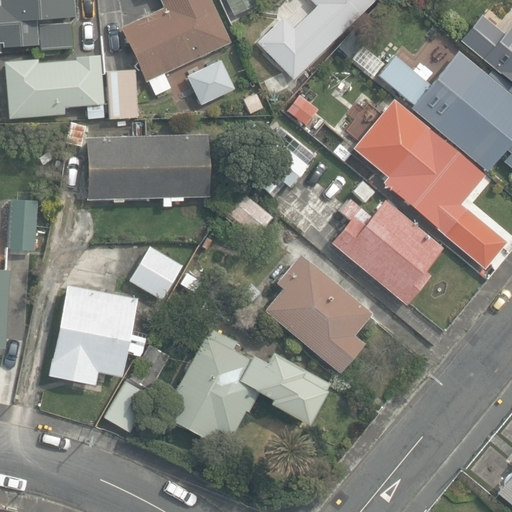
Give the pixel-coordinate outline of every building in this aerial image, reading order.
[(0,0),(0,42),(2,42),(2,48),(38,45),(39,52),(72,49),(69,18),(76,17),(74,0),(0,0)] [(148,80),(155,95),(170,87),(163,73),(170,70),(177,67),(230,42),(210,0),(160,0),(163,6),(120,27),(139,67),(140,70),(145,81),(148,80)] [(225,0),(233,15),(259,3),(257,0),(225,0)] [(255,42),(292,80),(335,38),(338,42),(346,34),(342,30),(373,0),(308,0),(315,6),(293,28),(282,16),(255,42)] [(364,30),(377,41),(385,32),(380,28),(391,15),(382,8),(364,30)] [(511,23),(496,42),(494,41),(498,36),(479,21),(464,39),(485,56),(482,59),(511,83),(511,23)] [(347,58),(360,43),(350,33),(336,48),(347,58)] [(371,76),(382,62),(363,47),(352,60),(371,76)] [(5,61),(9,119),(63,115),(62,109),(104,106),(100,56),(75,58),(76,61),(40,64),(39,58),(5,61)] [(391,57),(376,75),(434,121),(431,125),(485,169),(503,147),(510,152),(503,161),(511,168),(511,98),(476,70),(449,104),(391,57)] [(186,75),(196,98),(221,86),(213,70),(212,67),(211,64),(204,67),(197,70),(186,75)] [(108,71),(111,118),(137,117),(134,70),(124,70),(108,71)] [(265,80),(272,96),(291,88),(283,72),(265,80)] [(244,99),(250,113),(265,105),(259,92),(244,99)] [(304,125),(316,110),(297,94),(284,110),(304,125)] [(381,183),(482,268),(504,241),(460,204),(484,175),(392,99),(357,141),(352,148),(386,177),(381,183)] [(246,174),(274,197),(286,183),(291,187),(309,165),(307,163),(315,154),(286,130),(293,121),(281,111),(272,123),(279,129),(271,138),(274,141),(246,174)] [(259,128),(266,132),(271,123),(265,119),(259,128)] [(59,192),(77,195),(83,155),(80,146),(84,124),(70,121),(59,192)] [(112,198),(112,202),(122,202),(122,198),(164,197),(164,200),(182,200),(182,196),(208,196),(207,133),(85,136),(87,198),(112,198)] [(353,191),(364,202),(374,191),(363,180),(353,191)] [(224,217),(253,238),(256,235),(257,237),(272,217),(241,193),(224,217)] [(8,248),(36,250),(40,201),(12,199),(8,248)] [(329,244),(404,304),(406,301),(429,273),(424,269),(442,246),(385,200),(371,217),(349,199),(339,211),(349,219),(329,244)] [(129,280),(160,299),(181,265),(150,246),(129,280)] [(263,310),(339,373),(363,343),(352,333),(369,313),(298,254),(274,283),(281,288),(263,310)] [(0,347),(6,348),(9,270),(0,269),(0,347)] [(242,293),(251,303),(261,293),(252,284),(242,293)] [(122,377),(138,299),(67,285),(49,376),(96,385),(98,372),(122,377)] [(162,416),(211,441),(217,430),(231,437),(245,410),(248,411),(258,392),(271,398),(268,404),(307,424),(325,390),(329,381),(272,352),(265,365),(249,357),(230,347),(234,340),(211,329),(207,336),(203,334),(162,416)] [(129,380),(147,390),(167,356),(150,345),(129,380)] [(122,380),(101,419),(125,432),(146,393),(122,380)] [(511,461),(510,464),(511,465),(511,472),(509,473),(507,474),(505,476),(504,479),(504,482),(505,484),(498,493),(511,504),(511,461)]
